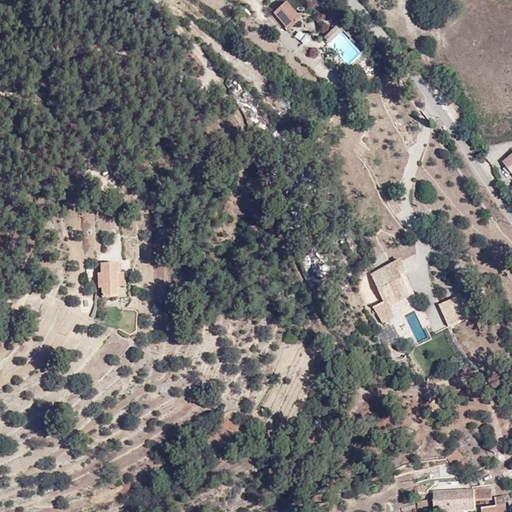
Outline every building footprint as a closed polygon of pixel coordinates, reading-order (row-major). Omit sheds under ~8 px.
[(415,0),(415,1),(425,10),(435,0),(415,0)] [(275,13),(289,29),(302,19),(287,2),(275,13)] [(311,39),(316,44),(327,32),(322,27),(311,39)] [(412,65),(420,58),(415,52),(407,58),(412,65)] [(241,100),(261,133),(267,130),(248,96),(241,100)] [(389,268),(394,278),(403,275),(409,272),(405,262),(389,268)] [(115,288),(115,275),(114,264),(96,264),(96,273),(94,273),(95,290),(98,290),(99,300),(100,300),(116,298),(115,288)] [(413,295),(410,289),(403,275),(394,278),(390,280),(393,293),(386,297),(389,304),(413,295)] [(387,305),(389,304),(386,297),(393,293),(390,280),(378,286),(387,305)] [(494,299),(503,316),(510,312),(500,295),(494,299)] [(374,307),(382,322),(390,318),(381,303),(374,307)] [(470,306),(478,332),(488,328),(482,310),(479,311),(477,303),(470,306)] [(451,310),(448,304),(443,305),(448,316),(464,324),(470,322),(464,305),(451,310)] [(428,312),(440,334),(464,324),(448,316),(443,305),(428,312)] [(495,346),(488,328),(478,332),(480,339),(485,337),(489,348),(495,346)] [(449,459),(456,468),(458,465),(464,472),(471,466),(459,451),(449,459)] [(492,490),(482,491),(483,499),(490,499),(490,500),(493,501),(492,490)] [(476,511),(475,501),(483,501),(483,499),(482,491),(435,494),(435,504),(435,511),(476,511)] [(435,511),(435,504),(432,504),(430,500),(417,505),(420,511),(435,511)] [(508,511),(507,502),(507,500),(495,500),(496,511),(494,511),(494,509),(484,510),(483,511),(508,511)]
